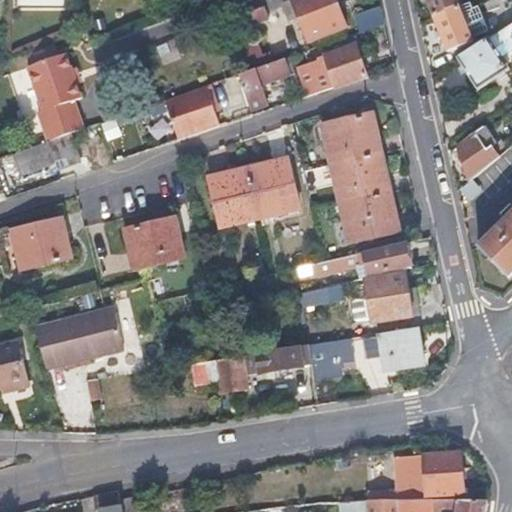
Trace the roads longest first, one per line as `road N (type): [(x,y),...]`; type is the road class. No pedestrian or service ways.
road 1 (residential): [(472,362),(398,0)]
road 2 (residential): [(125,456),(485,403)]
road 3 (residential): [(0,489),(125,456)]
road 4 (residential): [(0,459),(125,456)]
